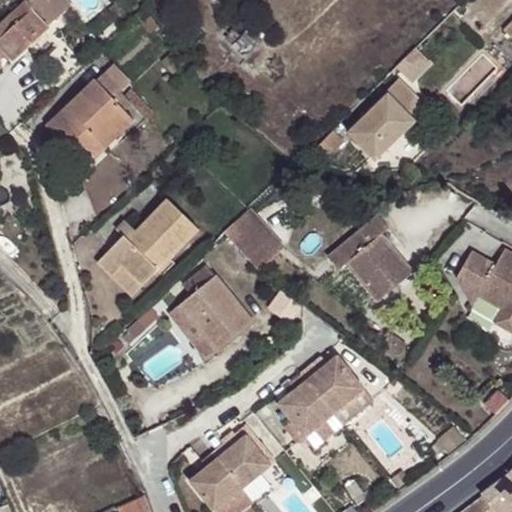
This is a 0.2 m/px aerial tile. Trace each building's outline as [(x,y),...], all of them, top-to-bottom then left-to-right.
[(72,5),(67,0),(29,0),(0,27),(0,49),(7,44),(18,55),(72,5)] [(0,70),(18,55),(7,44),(0,49),(0,70)] [(415,48),(396,65),(410,82),(429,65),(415,48)] [(178,50),(168,60),(180,73),(191,63),(178,50)] [(125,52),(108,68),(125,85),(143,69),(125,52)] [(123,119),(141,102),(125,85),(108,68),(60,113),(97,155),(129,126),(123,119)] [(402,80),(361,118),(362,119),(353,128),(355,129),(350,134),(371,157),(376,150),(383,157),(418,123),(407,112),(420,99),(402,80)] [(420,99),(407,112),(418,123),(431,110),(420,99)] [(147,109),(141,102),(123,119),(129,126),(147,109)] [(331,132),(314,148),(325,159),(344,142),(333,130),(331,132)] [(140,232),(136,227),(109,251),(124,268),(142,289),(154,279),(211,226),(183,193),(150,224),(140,232)] [(130,221),(136,227),(140,232),(150,224),(140,213),(130,221)] [(248,214),(221,237),(255,276),(281,254),(248,214)] [(336,277),(344,271),(380,244),(388,238),(378,225),(369,232),(359,239),(326,263),(336,277)] [(380,244),(344,271),(373,309),(409,283),(380,244)] [(473,250),(459,276),(484,289),(482,294),(504,307),(497,321),(511,327),(511,251),(506,248),(498,263),(495,268),(488,265),(491,259),(473,250)] [(498,263),(491,259),(488,265),(495,268),(498,263)] [(180,308),(218,355),(252,328),(214,281),(205,271),(183,289),(191,299),(180,308)] [(484,289),(459,276),(469,293),(476,305),(479,299),(482,294),(484,289)] [(180,308),(170,316),(208,363),(218,355),(180,308)] [(150,312),(140,321),(146,328),(156,319),(150,312)] [(146,328),(140,321),(122,335),(128,342),(146,328)] [(398,362),(405,352),(386,337),(382,342),(388,359),(392,362),(398,362)] [(341,359),(330,369),(321,376),(315,368),(305,377),(306,379),(294,389),(299,395),(282,408),(295,425),(287,431),(299,447),(307,440),(367,393),(341,359)] [(321,376),(330,369),(324,361),(315,368),(321,376)] [(377,405),(367,393),(307,440),(317,453),(377,405)] [(464,441),(453,427),(438,440),(449,453),(464,441)] [(232,454),(253,437),(246,428),(226,445),(227,447),(232,454)] [(244,511),(254,504),(245,492),(268,473),(272,469),(261,456),(266,452),(253,437),(232,454),(227,447),(216,456),(204,466),(209,471),(192,485),(213,511),(244,511)] [(277,466),(266,452),(261,456),(272,469),(277,466)] [(268,473),(245,492),(254,504),(277,484),(268,473)] [(511,511),(511,476),(484,498),(494,511),(511,511)] [(149,511),(144,497),(117,511),(116,511),(115,509),(109,511),(149,511)] [(494,511),(484,498),(465,511),(494,511)]
